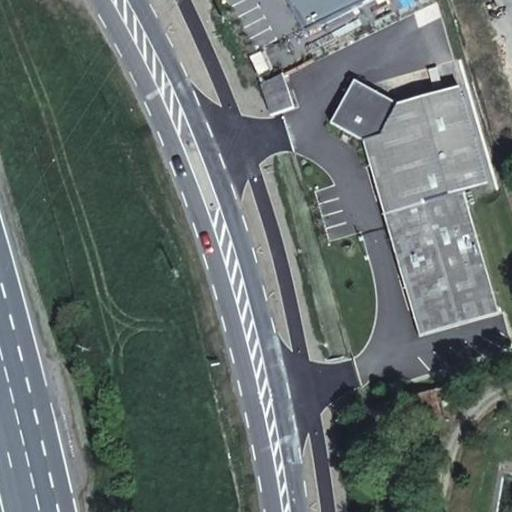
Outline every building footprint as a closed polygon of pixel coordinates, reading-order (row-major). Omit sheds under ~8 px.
[(294,54),(255,73),(261,85),(277,78),(283,75),(300,66),(294,54)] [(294,109),(283,75),(277,78),(261,85),(271,117),(294,109)] [(488,184),(459,86),(398,103),(355,80),(330,122),(362,140),(418,336),(500,314),(465,192),(464,191),(488,184)] [(442,418),(434,390),(399,400),(408,428),(442,418)] [(408,428),(399,400),(383,405),(392,433),(408,428)]
